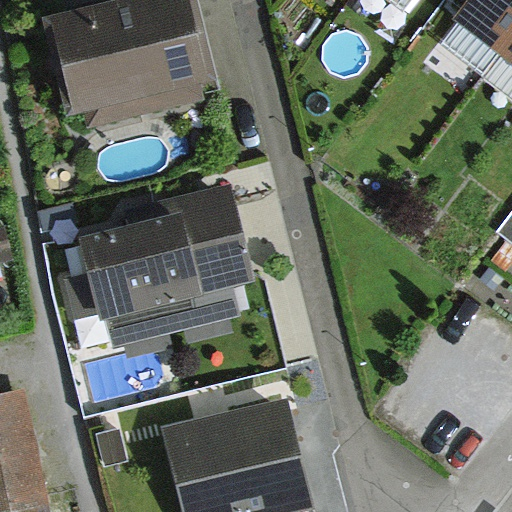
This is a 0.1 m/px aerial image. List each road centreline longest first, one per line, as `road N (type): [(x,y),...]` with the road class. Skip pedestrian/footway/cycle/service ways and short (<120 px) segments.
road 1 (residential): [(375,511),(259,0)]
road 2 (track): [(0,43),(53,358)]
